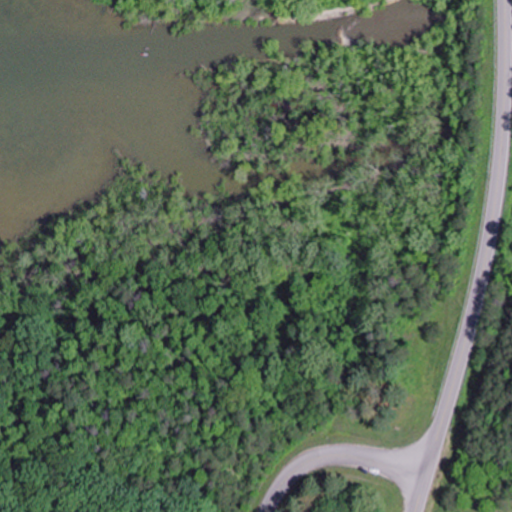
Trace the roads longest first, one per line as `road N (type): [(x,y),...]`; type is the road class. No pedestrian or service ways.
road 1 (secondary): [(415,511),(491,235),(504,138),(506,0)]
road 2 (residential): [(427,474),(327,456),(296,470),(265,511)]
